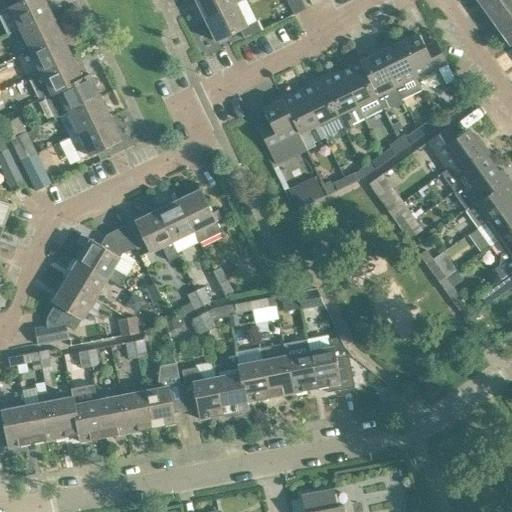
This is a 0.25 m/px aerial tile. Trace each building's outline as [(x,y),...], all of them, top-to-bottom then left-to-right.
[(20,28),(51,13),(44,0),(21,0),(9,6),(17,24),(20,28)] [(237,5),(245,1),(244,0),(195,0),(205,20),(237,5)] [(286,0),(294,14),(306,8),(301,0),(286,0)] [(511,13),(511,0),(489,0),(482,6),(496,25),(511,13)] [(237,5),(205,20),(216,41),(240,29),(247,26),(237,5)] [(31,50),(67,33),(62,22),(57,25),(51,13),(20,28),(31,50)] [(511,43),(511,13),(496,25),(510,45),(511,43)] [(42,71),(72,57),(66,44),(72,42),(67,33),(31,50),(42,71)] [(399,39),(397,39),(418,82),(436,74),(434,70),(447,63),(436,41),(425,46),(420,35),(410,39),(408,34),(399,39)] [(381,54),(380,54),(401,99),(421,89),(418,82),(397,39),(386,45),(389,50),(381,54)] [(369,53),(358,58),(382,108),(383,108),(387,106),(389,105),(392,107),(400,104),(401,99),(380,54),(372,58),(369,53)] [(82,63),(77,65),(72,57),(42,71),(42,72),(29,78),(39,99),(89,74),(89,73),(88,74),(82,63)] [(350,69),(342,73),(364,118),(382,108),(358,58),(357,59),(348,63),(350,69)] [(352,124),(364,118),(342,73),(331,78),(328,73),(321,77),(347,129),(353,127),(352,124)] [(89,74),(39,99),(43,98),(53,118),(59,116),(68,111),(100,96),(89,74)] [(346,130),(347,129),(321,77),(309,82),(311,87),(303,92),(320,125),(339,115),(346,130)] [(320,125),(303,92),(294,96),(291,91),(280,96),(299,135),(300,134),(306,149),(314,145),(313,143),(324,137),(318,126),(320,125)] [(79,133),(111,118),(100,96),(68,111),(79,133)] [(269,122),(258,127),(276,164),(291,157),(290,153),(299,149),(301,152),(306,150),(299,135),(280,96),(270,101),(273,106),(263,111),(269,122)] [(11,139),(26,132),(18,117),(3,124),(11,139)] [(79,133),(68,138),(69,140),(79,160),(121,140),(111,119),(111,118),(79,133)] [(421,136),(432,129),(425,119),(415,126),(421,136)] [(412,143),(421,136),(415,126),(406,133),(412,143)] [(451,169),(484,145),(476,134),(471,138),(465,130),(455,137),(448,127),(430,140),(451,169)] [(22,161),(36,154),(31,142),(35,139),(37,133),(35,128),(26,132),(11,139),(18,154),(22,161)] [(379,152),(386,162),(396,155),(389,145),(379,152)] [(455,192),(492,167),(485,157),(490,154),(484,145),(451,169),(442,175),(455,192)] [(7,150),(0,153),(0,154),(7,168),(14,164),(7,150)] [(376,168),(386,162),(379,152),(370,159),(376,168)] [(36,154),(22,161),(27,172),(36,190),(51,183),(36,154)] [(467,209),(509,180),(501,169),(496,173),(492,167),(455,192),(467,209)] [(348,185),(359,180),(354,169),(343,175),(348,185)] [(389,213),(403,203),(382,174),(375,179),(368,184),(389,213)] [(337,190),(348,185),(343,175),(332,180),(337,190)] [(477,228),(511,203),(511,194),(510,192),(511,190),(511,184),(509,180),(467,209),(465,211),(477,228)] [(221,231),(216,220),(201,188),(180,198),(200,241),(221,231)] [(294,211),(316,200),(311,191),(290,202),(294,211)] [(199,242),(200,241),(180,198),(158,209),(173,240),(193,231),(199,242)] [(10,203),(0,199),(0,226),(2,227),(10,203)] [(401,230),(415,220),(403,203),(389,213),(401,230)] [(490,245),(511,229),(511,203),(477,228),(490,245)] [(171,241),(173,240),(158,209),(134,220),(149,252),(161,246),(168,260),(178,256),(171,241)] [(408,239),(417,232),(421,229),(415,220),(401,230),(408,239)] [(90,238),(78,259),(108,277),(121,284),(127,274),(114,267),(120,256),(122,254),(136,247),(125,225),(106,234),(100,244),(90,238)] [(511,229),(490,245),(490,246),(501,238),(508,249),(501,255),(499,265),(495,269),(502,279),(511,271),(511,229)] [(426,264),(435,258),(428,248),(419,254),(426,264)] [(438,282),(448,275),(435,258),(426,264),(438,282)] [(95,298),(108,277),(78,259),(65,280),(95,298)] [(495,298),(511,285),(511,271),(502,279),(488,289),(495,298)] [(438,282),(445,292),(455,285),(448,275),(438,282)] [(228,278),(220,281),(227,296),(235,292),(228,278)] [(47,321),(47,323),(47,326),(65,322),(76,329),(82,319),(89,308),(96,312),(102,303),(95,299),(95,298),(65,280),(64,281),(60,288),(52,301),(56,303),(49,314),(48,316),(48,318),(47,321)] [(156,282),(148,286),(155,301),(163,297),(156,282)] [(197,289),(204,303),(212,299),(205,285),(197,289)] [(300,289),(303,306),(312,304),(308,288),(300,289)] [(196,307),(204,303),(197,289),(189,293),(196,307)] [(295,307),(303,306),(300,289),(292,291),(295,307)] [(253,298),(255,307),(271,304),(269,295),(253,298)] [(238,310),(255,307),(253,298),(237,301),(238,310)] [(202,312),(209,328),(217,324),(210,309),(202,312)] [(201,332),(209,328),(202,312),(194,316),(201,332)] [(128,317),(131,332),(140,330),(137,315),(128,317)] [(123,334),(131,332),(128,317),(120,319),(123,334)] [(37,344),(57,340),(68,338),(65,322),(47,326),(34,328),(37,344)] [(311,350),(319,387),(326,386),(327,392),(354,387),(348,353),(342,354),(339,337),(328,338),(330,346),(311,350)] [(135,339),(139,356),(147,354),(144,338),(135,339)] [(130,358),(139,356),(135,339),(127,341),(130,358)] [(311,350),(308,351),(306,339),(286,343),(296,392),(319,387),(311,350)] [(272,396),(296,392),(286,343),(262,348),(272,396)] [(86,349),(90,366),(99,364),(96,347),(86,349)] [(248,401),(272,396),(262,348),(239,353),(248,401)] [(40,351),(44,368),(52,366),(48,349),(40,351)] [(80,368),(90,366),(86,349),(77,351),(80,368)] [(36,370),(44,368),(40,351),(32,352),(36,370)] [(247,401),(248,401),(239,353),(236,353),(239,365),(240,373),(218,377),(226,414),(233,412),(236,417),(244,415),(244,410),(248,409),(247,401)] [(24,354),(8,357),(9,366),(26,362),(24,354)] [(185,411),(180,385),(176,362),(164,365),(161,387),(146,390),(153,427),(176,423),(174,413),(185,411)] [(194,368),(181,370),(184,385),(192,383),(196,401),(197,409),(199,419),(222,414),(226,414),(218,377),(215,377),(201,380),(194,368)] [(93,385),(70,388),(72,396),(73,405),(81,441),(103,437),(96,400),(93,385)] [(128,432),(153,427),(146,390),(121,395),(128,432)] [(49,401),(47,401),(45,392),(36,394),(38,403),(25,405),(32,443),(57,438),(49,401)] [(125,433),(128,432),(121,395),(96,400),(103,437),(115,435),(116,439),(126,437),(125,433)] [(81,441),(73,405),(72,396),(49,401),(57,438),(78,434),(79,442),(81,441)] [(0,436),(5,436),(8,447),(31,443),(32,443),(25,405),(24,406),(3,410),(2,404),(0,402),(0,436)] [(344,511),(343,504),(337,505),(334,489),(301,495),(304,511),(344,511)]
